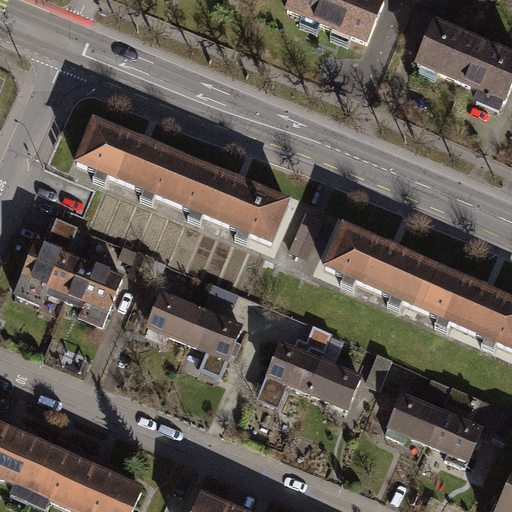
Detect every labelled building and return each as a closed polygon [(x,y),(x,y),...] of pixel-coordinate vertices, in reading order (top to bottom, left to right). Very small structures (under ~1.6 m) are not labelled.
[(372,0),(291,0),(286,13),(368,47),(385,5),(372,0)] [(420,0),(420,3),(447,15),(453,0),(420,0)] [(418,68),(463,87),(480,48),(435,28),(418,68)] [(463,87),(506,105),(511,92),(511,61),(480,48),(463,87)] [(98,123),(79,167),(174,207),(192,163),(98,123)] [(192,163),(174,207),(274,248),(292,205),(192,163)] [(313,260),(325,219),(303,213),(291,253),(313,260)] [(47,249),(67,258),(79,231),(59,222),(47,249)] [(343,229),(325,271),(421,313),(439,271),(343,229)] [(47,249),(37,245),(15,296),(43,308),(48,294),(65,302),(82,263),(67,258),(47,249)] [(143,283),(153,261),(139,256),(130,278),(143,283)] [(122,280),(82,263),(65,302),(84,310),(80,319),(101,328),(122,280)] [(511,303),(439,271),(421,313),(511,353),(511,303)] [(204,314),(163,298),(150,330),(190,346),(204,314)] [(242,330),(204,314),(190,346),(208,354),(200,372),(222,381),(242,330)] [(319,365),(279,350),(258,401),(279,409),(288,388),(306,396),(319,365)] [(392,364),(378,358),(367,385),(381,391),(392,364)] [(361,382),(319,365),(306,396),(348,413),(361,382)] [(433,381),(426,396),(471,415),(477,400),(433,381)] [(442,418),(402,401),(386,437),(400,442),(403,436),(429,447),(442,418)] [(511,432),(511,415),(506,413),(494,438),(507,444),(511,432)] [(482,435),(442,418),(429,447),(448,456),(446,462),(466,471),(482,435)] [(52,452),(0,428),(0,479),(33,494),(52,452)] [(134,511),(143,492),(52,452),(33,494),(72,511),(134,511)] [(511,511),(511,487),(499,511),(511,511)] [(195,511),(228,511),(201,500),(195,511)]
